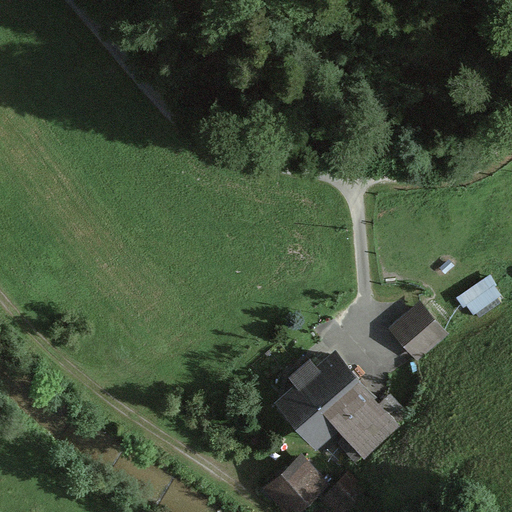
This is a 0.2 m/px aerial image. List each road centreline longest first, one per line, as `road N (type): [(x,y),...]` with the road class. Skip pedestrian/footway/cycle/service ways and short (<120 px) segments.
road 1 (track): [(70,0),(173,121),(217,152),(352,186)]
road 2 (track): [(270,511),(97,395),(0,294)]
road 3 (track): [(276,0),(370,49),(460,78),(490,105),(500,130),(497,159)]
road 4 (track): [(352,186),(416,190),(474,176),(497,159)]
road 5 (track): [(352,186),(371,308)]
